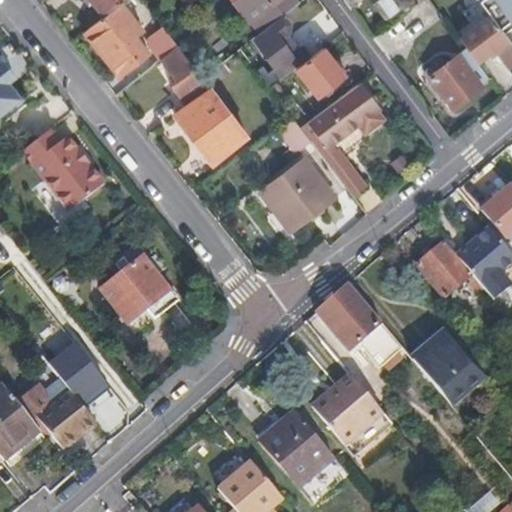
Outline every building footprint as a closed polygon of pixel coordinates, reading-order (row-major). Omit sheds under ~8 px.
[(121,3),(124,0),(91,0),(104,16),(121,3)] [(266,11),(275,23),(285,15),(298,5),(294,0),(233,0),(251,22),(266,11)] [(343,0),(352,11),(361,0),(372,0),(385,17),(400,6),(402,9),(413,0),(412,0),(343,0)] [(511,0),(482,0),(481,1),(490,15),(501,29),(511,21),(511,0)] [(85,31),(122,77),(151,54),(137,37),(144,30),(121,3),(104,16),(85,31)] [(280,77),(310,54),(304,45),(299,48),(289,35),(291,33),(293,24),(285,15),(275,23),(254,39),(274,68),(269,72),(264,66),(259,69),(269,84),(280,77)] [(511,43),(501,29),(490,15),(459,38),(478,62),(489,55),(491,56),(496,52),(508,68),(511,64),(511,43)] [(149,43),(161,59),(178,45),(163,25),(150,36),(149,43)] [(173,113),(213,165),(248,137),(203,78),(178,45),(161,59),(160,60),(176,81),(170,85),(172,88),(184,105),(173,113)] [(346,76),(324,47),(297,69),(319,97),(346,76)] [(429,76),(454,109),(483,87),(471,71),(479,65),(466,48),(429,76)] [(17,80),(3,63),(0,64),(0,73),(10,86),(17,80)] [(492,80),(480,64),(479,65),(471,71),(483,87),(492,80)] [(10,86),(0,73),(0,119),(22,102),(10,86)] [(271,88),(278,98),(285,93),(278,83),(271,88)] [(334,145),(382,109),(368,90),(365,92),(359,85),(301,128),(308,138),(316,132),(329,149),(334,145)] [(301,128),(294,119),(283,127),(284,127),(301,149),(311,141),(308,138),(301,128)] [(296,153),(301,149),(284,127),(278,131),(296,153)] [(106,184),(68,136),(60,142),(51,130),(22,152),(69,212),(106,184)] [(316,132),(308,138),(311,141),(339,177),(351,167),(334,145),(329,149),(316,132)] [(336,198),(305,157),(260,191),(291,232),(336,198)] [(339,177),(354,197),(366,188),(351,167),(339,177)] [(511,184),(481,209),(506,240),(509,237),(511,241),(511,184)] [(511,265),(511,254),(489,227),(469,243),(472,247),(459,258),(473,276),(484,289),(494,301),(511,287),(501,274),(511,265)] [(456,255),(444,241),(415,265),(443,300),(473,276),(459,258),(456,255)] [(472,247),(469,243),(456,255),(459,258),(472,247)] [(180,300),(144,255),(99,289),(127,325),(147,309),(155,303),(163,313),(180,300)] [(382,323),(348,283),(316,312),(350,351),(362,341),(382,323)] [(163,313),(155,303),(147,309),(155,320),(163,313)] [(403,347),(382,323),(362,341),(372,354),(371,355),(381,366),(403,347)] [(486,378),(445,329),(411,358),(453,406),(486,378)] [(108,386),(74,343),(50,362),(84,405),(108,386)] [(342,393),(317,413),(355,457),(393,424),(385,415),(351,373),(336,386),(342,393)] [(51,435),(64,451),(97,425),(61,380),(46,392),(40,384),(17,402),(41,432),(46,439),(51,435)] [(17,402),(3,384),(0,386),(0,455),(4,460),(4,461),(41,432),(17,402)] [(311,406),(317,413),(342,393),(336,386),(311,406)] [(335,458),(295,410),(259,441),(299,489),(335,458)] [(41,432),(4,461),(11,470),(48,441),(46,439),(41,432)] [(219,488),(239,511),(267,511),(272,508),(284,498),(252,460),(219,488)] [(222,511),(205,492),(181,511),(222,511)] [(511,511),(511,498),(496,511),(511,511)]
